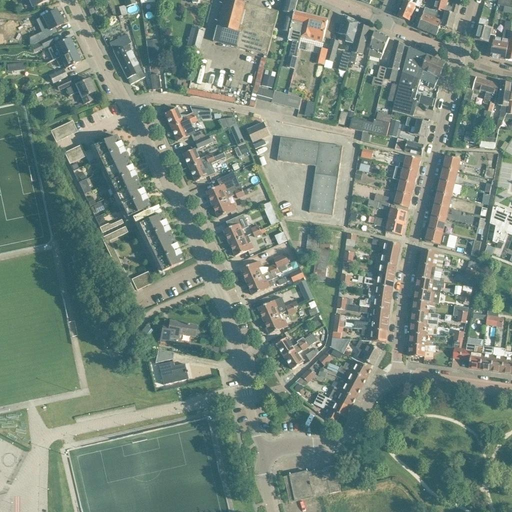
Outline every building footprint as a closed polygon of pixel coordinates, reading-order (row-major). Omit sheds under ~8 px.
[(19,0),(20,1),(23,0),(28,0),(32,9),(50,0),(19,0)] [(252,6),(241,3),(230,0),(224,0),(213,42),(267,56),(276,22),(279,13),(275,12),(274,12),(264,9),(263,9),(252,6)] [(289,33),(294,13),(298,0),(286,0),(283,13),(288,14),(284,31),(286,31),(285,32),(289,33)] [(411,0),(410,4),(404,2),(398,17),(409,22),(416,7),(419,8),(422,0),(411,0)] [(437,14),(433,13),(426,10),(422,19),(418,29),(437,37),(442,23),(445,13),(448,0),(438,0),(436,11),(438,11),(437,14)] [(460,1),(456,0),(454,0),(452,8),(447,7),(445,13),(444,18),(441,28),(453,31),(460,1)] [(511,8),(511,0),(498,0),(498,3),(497,6),(511,8)] [(121,16),(127,14),(124,6),(119,8),(121,16)] [(49,31),(63,25),(56,11),(47,15),(43,18),(49,31)] [(302,30),(305,16),(294,13),(289,33),(290,34),(288,41),(293,42),(290,56),(295,57),(297,52),(299,44),(300,38),(300,37),(300,35),(303,36),(304,30),(302,30)] [(318,19),(305,16),(302,30),(304,30),(303,36),(300,35),(300,37),(300,38),(326,44),(331,22),(318,19)] [(354,45),(359,26),(360,24),(344,17),(339,35),(347,37),(346,42),(354,45)] [(487,21),(480,19),(475,41),(488,44),(492,29),(486,27),(487,21)] [(509,43),(511,25),(511,24),(506,22),(502,40),(494,39),(490,58),(505,61),(509,43)] [(359,26),(354,45),(352,52),(349,62),(355,64),(358,55),(362,56),(367,39),(370,29),(359,26)] [(198,29),(193,48),(200,50),(205,30),(198,29)] [(389,39),(375,32),(372,42),(368,57),(380,60),(386,48),(389,39)] [(130,85),(131,85),(145,78),(131,51),(133,50),(130,44),(131,44),(127,35),(109,44),(113,52),(113,53),(127,80),(127,79),(130,85)] [(43,49),(55,43),(52,37),(41,43),(43,49)] [(53,61),(75,51),(69,39),(47,50),(53,61)] [(331,41),(326,61),(334,63),(339,43),(331,41)] [(404,46),(395,42),(387,72),(385,80),(395,83),(397,76),(404,46)] [(420,61),(422,54),(409,48),(399,87),(395,103),(393,111),(409,116),(413,117),(418,103),(415,102),(421,80),(421,81),(424,72),(423,71),(419,70),(422,62),(420,61)] [(75,51),(53,61),(55,60),(59,67),(64,65),(66,70),(81,62),(75,51)] [(424,72),(421,81),(435,86),(439,78),(444,64),(422,54),(420,61),(422,62),(419,70),(423,71),(424,72)] [(296,78),(306,79),(307,68),(297,67),(296,78)] [(372,85),(382,87),(386,69),(380,68),(377,79),(374,78),(372,85)] [(6,79),(22,76),(21,69),(5,71),(6,79)] [(52,84),(66,77),(63,70),(49,77),(52,84)] [(152,91),(160,90),(158,75),(150,76),(152,91)] [(72,84),(69,77),(56,83),(60,90),(72,84)] [(476,78),(473,90),(467,89),(464,102),(471,104),(471,102),(474,94),(473,94),(474,92),(480,93),(481,91),(486,93),(483,104),(487,105),(485,111),(484,114),(487,115),(485,122),(488,123),(494,104),(499,86),(476,78)] [(70,97),(79,93),(82,99),(84,105),(93,100),(91,95),(95,93),(88,80),(75,86),(76,86),(67,90),(70,97)] [(39,87),(42,93),(48,91),(45,84),(39,87)] [(508,113),(511,85),(501,84),(499,106),(501,106),(500,118),(498,121),(497,130),(499,130),(505,118),(508,113)] [(395,103),(399,87),(392,85),(388,101),(395,103)] [(259,89),(256,100),(271,104),(274,93),(259,89)] [(285,108),(288,96),(275,92),(272,104),(285,108)] [(293,110),(296,98),(288,96),(285,108),(293,110)] [(296,98),(293,110),(299,111),(302,99),(296,98)] [(308,101),(307,109),(314,110),(316,103),(308,101)] [(196,118),(197,122),(203,119),(198,109),(193,111),(191,108),(185,107),(189,117),(182,120),(178,110),(166,115),(172,129),(196,118)] [(345,128),(347,119),(348,114),(341,113),(338,126),(345,128)] [(172,129),(178,143),(195,135),(190,124),(197,122),(196,118),(172,129)] [(425,139),(429,124),(407,118),(405,127),(409,128),(408,134),(425,139)] [(373,125),(352,120),(347,119),(345,128),(350,130),(363,132),(370,134),(386,138),(389,125),(374,120),(373,125)] [(77,133),(73,124),(72,122),(67,124),(72,136),(77,133)] [(67,138),(72,136),(67,124),(61,127),(67,138)] [(270,136),(264,124),(247,131),(253,144),(270,136)] [(237,125),(230,128),(233,135),(240,132),(237,125)] [(61,141),(67,138),(61,127),(56,130),(61,141)] [(390,128),(388,136),(397,138),(399,130),(390,128)] [(56,143),(61,141),(56,130),(50,132),(56,143)] [(195,142),(209,137),(208,135),(206,136),(204,131),(192,136),(195,142)] [(363,132),(362,139),(369,140),(370,134),(363,132)] [(464,142),(480,145),(482,138),(466,134),(464,142)] [(125,153),(123,148),(120,143),(119,144),(115,137),(90,149),(124,220),(131,217),(158,275),(183,263),(179,256),(181,255),(176,245),(175,246),(168,232),(170,232),(165,222),(164,222),(160,215),(154,218),(146,201),(147,200),(143,190),(141,191),(135,177),(136,177),(131,167),(130,167),(124,154),(125,153)] [(209,137),(195,142),(198,148),(211,142),(209,137)] [(287,151),(288,140),(281,139),(279,150),(287,151)] [(295,152),(296,141),(288,140),(287,151),(295,152)] [(404,141),(398,140),(395,150),(405,153),(422,157),(424,147),(404,141)] [(302,153),(304,142),(296,141),(295,152),(302,153)] [(310,155),(312,143),(304,142),(302,153),(310,155)] [(318,156),(319,144),(312,143),(310,155),(318,156)] [(328,169),(331,146),(319,144),(318,156),(316,167),(328,169)] [(241,156),(248,153),(245,145),(238,149),(241,156)] [(86,157),(85,155),(80,146),(75,149),(80,160),(86,157)] [(339,171),(343,147),(331,146),(328,169),(339,171)] [(75,162),(80,160),(75,149),(70,151),(75,162)] [(196,150),(183,155),(190,169),(214,158),(212,154),(200,160),(196,150)] [(285,163),(287,151),(279,150),(277,162),(285,163)] [(363,150),(361,158),(371,161),(373,153),(363,150)] [(69,165),(75,162),(70,151),(64,154),(69,165)] [(293,164),(295,152),(287,151),(285,163),(293,164)] [(301,165),(302,153),(295,152),(293,164),(301,165)] [(308,166),(310,155),(302,153),(301,165),(308,166)] [(214,158),(190,169),(196,183),(208,178),(203,168),(215,162),(214,159),(221,156),(221,155),(214,158)] [(316,167),(318,156),(310,155),(308,166),(316,167)] [(404,170),(418,173),(421,161),(407,157),(405,164),(400,163),(399,169),(404,170)] [(443,170),(458,173),(461,161),(446,157),(443,170)] [(361,165),(359,171),(368,174),(370,167),(361,165)] [(327,177),(328,169),(316,167),(315,175),(327,177)] [(338,178),(339,171),(328,169),(327,177),(338,178)] [(494,171),(486,169),(485,179),(493,181),(494,171)] [(87,175),(82,170),(78,174),(83,179),(87,175)] [(415,185),(418,173),(404,170),(401,182),(415,185)] [(455,185),(458,173),(443,170),(441,182),(455,185)] [(356,172),(355,180),(361,181),(363,173),(356,172)] [(325,184),(327,177),(315,175),(314,183),(325,184)] [(337,186),(338,178),(327,177),(325,184),(337,186)] [(216,189),(207,193),(213,206),(228,199),(236,195),(235,192),(237,191),(232,181),(225,185),(216,189)] [(412,197),(415,185),(401,182),(398,194),(412,197)] [(462,187),(455,185),(441,182),(438,194),(452,197),(453,194),(460,195),(462,187)] [(87,183),(80,186),(84,195),(91,192),(87,183)] [(324,192),(325,184),(314,183),(313,190),(324,192)] [(336,194),(337,186),(325,184),(324,192),(336,194)] [(323,200),(324,192),(313,190),(312,198),(323,200)] [(352,199),(371,201),(373,192),(353,190),(352,199)] [(335,201),(336,194),(324,192),(323,200),(335,201)] [(408,210),(412,197),(398,194),(394,206),(408,210)] [(449,210),(452,197),(438,194),(435,206),(449,210)] [(490,196),(484,195),(482,205),(488,206),(490,196)] [(391,199),(376,196),(374,201),(390,204),(391,199)] [(322,207),(323,200),(312,198),(310,206),(322,207)] [(228,199),(213,206),(218,219),(227,215),(237,211),(234,205),(231,206),(228,199)] [(334,209),(335,201),(323,200),(322,207),(334,209)] [(96,214),(104,210),(101,203),(93,207),(96,214)] [(258,212),(269,209),(267,203),(256,206),(258,212)] [(321,215),(322,207),(310,206),(309,213),(321,215)] [(446,222),(449,210),(435,206),(432,218),(446,222)] [(333,217),(334,209),(322,207),(321,215),(333,217)] [(493,208),(490,225),(496,227),(493,243),(497,245),(498,241),(508,214),(506,213),(506,212),(504,211),(497,208),(496,209),(493,208)] [(389,221),(405,225),(408,214),(391,210),(389,221)] [(508,214),(498,241),(504,243),(508,235),(511,236),(511,214),(511,215),(508,214)] [(96,219),(98,225),(105,222),(102,216),(96,219)] [(229,229),(224,232),(230,245),(245,238),(242,231),(248,228),(243,218),(227,225),(229,229)] [(443,233),(446,222),(432,218),(429,230),(443,233)] [(381,220),(376,219),(374,226),(387,229),(386,233),(402,237),(405,225),(389,221),(381,220)] [(100,228),(100,230),(102,234),(112,229),(123,224),(121,221),(111,226),(110,224),(100,228)] [(365,231),(366,222),(347,221),(347,230),(365,231)] [(109,242),(127,233),(125,228),(101,239),(104,245),(109,242)] [(483,231),(478,229),(476,229),(475,239),(481,241),(483,231)] [(450,235),(443,233),(429,230),(426,243),(447,248),(450,235)] [(245,238),(230,245),(236,258),(245,254),(254,249),(252,244),(249,245),(246,238),(254,234),(245,238)] [(346,247),(355,249),(356,242),(357,236),(348,234),(347,240),(346,247)] [(481,243),(475,241),(471,257),(478,258),(481,243)] [(114,252),(109,242),(104,245),(109,255),(112,261),(118,259),(114,252)] [(319,250),(320,243),(308,242),(307,249),(319,250)] [(383,254),(398,256),(400,246),(380,242),(379,247),(384,248),(383,254)] [(444,255),(424,251),(421,265),(436,268),(442,269),(444,255)] [(346,252),(345,259),(354,260),(355,253),(346,252)] [(396,266),(398,256),(383,254),(382,260),(377,259),(376,263),(396,266)] [(247,283),(285,266),(289,264),(285,255),(273,260),(275,265),(268,269),(262,269),(260,262),(241,270),(247,283)] [(126,276),(122,269),(118,259),(112,261),(114,266),(116,270),(121,278),(126,276)] [(396,266),(376,263),(372,263),(371,267),(381,269),(379,276),(394,277),(396,266)] [(434,283),(436,268),(421,265),(418,280),(434,283)] [(285,266),(247,283),(253,296),(275,287),(272,280),(277,278),(276,276),(280,274),(279,274),(287,270),(285,266)] [(304,278),(301,271),(290,276),(293,283),(304,278)] [(153,284),(149,275),(148,273),(142,275),(148,286),(153,284)] [(142,289),(148,286),(142,275),(137,278),(142,289)] [(135,293),(129,281),(126,276),(121,278),(124,284),(129,295),(135,293)] [(392,288),(394,277),(379,276),(378,281),(373,280),(373,279),(365,278),(364,284),(368,285),(392,288)] [(137,292),(142,289),(137,278),(131,280),(137,292)] [(418,280),(417,291),(431,293),(441,294),(442,289),(444,290),(445,284),(438,283),(434,283),(418,280)] [(391,299),(392,288),(368,285),(367,290),(370,290),(369,297),(370,297),(391,299)] [(417,291),(415,301),(435,304),(439,305),(441,294),(431,293),(417,291)] [(389,310),(391,299),(370,297),(370,301),(366,300),(364,302),(360,301),(359,307),(361,307),(369,308),(389,310)] [(277,301),(258,309),(264,322),(280,315),(288,312),(285,304),(279,307),(277,301)] [(434,307),(435,304),(415,301),(413,313),(428,314),(429,307),(434,307)] [(389,310),(369,308),(361,307),(361,313),(368,314),(368,319),(388,321),(389,310)] [(413,313),(412,324),(438,326),(439,315),(428,314),(413,313)] [(280,315),(264,322),(270,335),(288,327),(285,321),(283,322),(280,315)] [(317,328),(323,326),(318,317),(313,320),(317,328)] [(387,332),(388,321),(368,319),(374,320),(373,326),(354,325),(354,330),(362,330),(367,330),(387,332)] [(178,340),(178,335),(194,338),(196,326),(170,322),(169,327),(163,326),(160,342),(168,344),(180,346),(180,340),(178,340)] [(438,326),(412,324),(411,335),(426,336),(437,336),(438,326)] [(386,343),(387,332),(367,330),(362,330),(362,335),(372,336),(372,342),(386,343)] [(307,344),(285,359),(293,371),(304,364),(298,354),(303,351),(303,352),(322,339),(318,333),(314,336),(313,335),(305,341),(304,341),(307,344)] [(426,343),(426,336),(411,335),(410,346),(430,347),(430,344),(426,343)] [(304,341),(305,341),(303,338),(297,343),(298,344),(293,347),(287,338),(276,346),(285,359),(307,344),(304,341)] [(482,356),(483,347),(484,341),(468,338),(467,347),(462,346),(461,350),(466,351),(465,361),(470,361),(469,369),(480,371),(482,356)] [(339,352),(345,340),(332,339),(331,349),(334,350),(339,352)] [(360,353),(357,358),(373,366),(381,352),(371,346),(360,341),(356,349),(360,353)] [(436,347),(430,347),(410,346),(409,357),(424,358),(425,353),(436,354),(436,347)] [(482,356),(480,371),(491,372),(494,352),(494,349),(483,347),(482,356)] [(173,352),(158,349),(155,362),(172,358),(173,352)] [(460,360),(465,361),(466,351),(461,350),(455,349),(454,359),(460,360)] [(502,374),(505,353),(505,350),(494,349),(494,352),(491,372),(502,374)] [(340,359),(342,354),(339,352),(334,350),(331,355),(340,359)] [(317,356),(317,355),(315,352),(307,357),(310,363),(317,356)] [(329,363),(329,364),(333,360),(327,353),(323,357),(329,363)] [(511,375),(511,354),(505,353),(502,374),(511,375)] [(326,367),(329,364),(329,363),(323,357),(319,361),(326,367)] [(453,360),(451,369),(465,372),(467,363),(453,360)] [(172,363),(159,366),(161,375),(163,386),(188,380),(186,373),(187,373),(186,372),(184,365),(173,368),(172,363)] [(353,373),(366,380),(372,370),(358,363),(355,369),(346,364),(344,368),(342,367),(342,368),(353,373)] [(361,390),(366,380),(353,373),(342,368),(340,372),(351,377),(348,383),(361,390)] [(306,374),(312,380),(316,377),(310,370),(306,374)] [(160,383),(157,372),(152,373),(153,377),(151,378),(153,385),(160,383)] [(305,388),(312,380),(306,374),(296,383),(305,388)] [(361,390),(348,383),(345,388),(335,382),(332,387),(335,389),(343,393),(343,392),(356,399),(361,390)] [(351,409),(356,399),(343,392),(343,393),(335,389),(329,400),(338,404),(338,403),(351,409)] [(338,404),(329,400),(319,395),(314,405),(323,410),(326,406),(331,409),(326,418),(336,423),(340,416),(346,419),(351,409),(338,403),(338,404)] [(290,503),(330,495),(341,492),(336,467),(324,469),(324,471),(315,473),(314,471),(308,473),(308,472),(290,476),(290,477),(285,478),(290,503)] [(400,511),(399,506),(389,500),(382,511),(379,511),(379,509),(371,505),(324,511),(400,511)]
